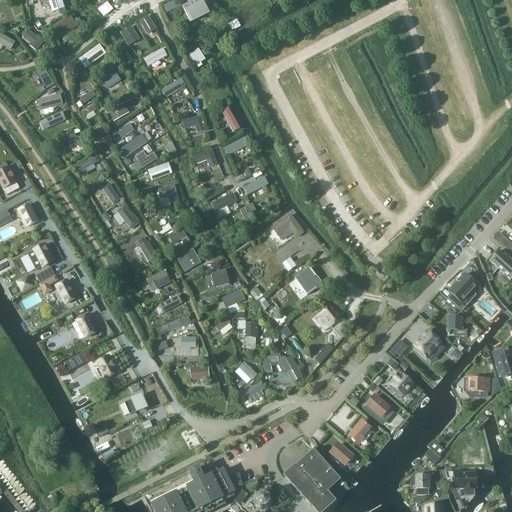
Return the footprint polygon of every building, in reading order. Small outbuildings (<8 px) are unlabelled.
[(65,12),(64,8),(61,0),(47,0),(52,12),(58,10),(59,14),(65,12)] [(177,0),(176,0),(173,2),(164,6),(167,13),(181,6),(180,6),(177,0)] [(208,13),(204,6),(204,5),(205,4),(205,3),(205,2),(205,1),(205,0),(186,0),(187,1),(187,2),(189,5),(182,8),(190,23),(208,13)] [(52,27),(57,35),(67,28),(69,30),(76,26),(70,16),(52,27)] [(147,35),(156,29),(148,16),(139,22),(147,35)] [(128,47),(139,40),(131,26),(120,33),(128,47)] [(35,51),(44,42),(37,36),(36,38),(28,30),(22,37),(30,44),(29,46),(35,51)] [(0,44),(10,50),(15,42),(0,34),(0,33),(0,44)] [(85,69),(106,54),(99,45),(78,60),(85,69)] [(198,49),(189,55),(197,69),(202,66),(200,63),(205,60),(198,49)] [(165,51),(143,61),(148,69),(169,60),(165,51)] [(107,68),(111,73),(119,68),(115,63),(107,68)] [(43,67),(36,71),(46,90),(54,85),(43,67)] [(100,78),(107,89),(121,81),(115,71),(107,76),(107,74),(100,78)] [(181,81),(161,93),(164,99),(184,88),(181,81)] [(186,88),(179,92),(180,94),(184,92),(187,97),(191,95),(186,88)] [(99,100),(93,93),(81,100),(86,107),(99,100)] [(62,104),(60,95),(39,100),(42,109),(62,104)] [(123,104),(108,112),(113,122),(129,113),(123,104)] [(97,114),(93,108),(82,114),(85,119),(97,114)] [(241,130),(229,110),(222,113),(233,135),(241,130)] [(63,111),(46,119),(50,127),(67,118),(63,111)] [(200,116),(188,120),(182,122),(184,129),(184,130),(195,127),(197,134),(205,131),(200,116)] [(139,130),(134,124),(118,134),(123,139),(139,130)] [(114,143),(119,139),(115,133),(110,137),(114,143)] [(87,143),(71,135),(67,145),(83,153),(87,143)] [(120,150),(126,158),(147,143),(141,135),(120,150)] [(226,153),(227,154),(228,155),(228,156),(248,146),(244,139),(225,149),(225,150),(225,151),(226,153)] [(193,157),(196,165),(206,161),(209,168),(217,165),(211,150),(193,157)] [(142,169),(157,160),(153,153),(146,157),(143,152),(135,157),(142,169)] [(98,163),(93,155),(78,165),(83,173),(98,163)] [(126,166),(131,163),(128,158),(123,162),(126,166)] [(104,169),(101,163),(96,166),(100,172),(104,169)] [(170,166),(148,173),(152,183),(173,176),(170,166)] [(0,172),(0,183),(3,189),(16,182),(9,168),(0,172)] [(265,179),(245,189),(249,198),(269,186),(265,179)] [(120,200),(110,184),(102,190),(113,205),(120,200)] [(168,198),(170,205),(179,202),(174,186),(158,190),(160,200),(168,198)] [(233,196),(212,206),(217,215),(238,204),(233,196)] [(250,214),(256,211),(252,204),(246,206),(250,214)] [(18,210),(27,228),(38,222),(29,205),(18,210)] [(138,224),(124,206),(116,212),(130,230),(138,224)] [(246,212),(241,215),(245,222),(250,219),(246,212)] [(110,218),(106,213),(101,216),(106,222),(110,218)] [(273,229),(281,240),(292,232),(296,238),(303,233),(291,216),(273,229)] [(159,237),(171,230),(168,224),(161,229),(158,223),(152,227),(156,232),(159,237)] [(173,245),(181,241),(184,246),(190,242),(186,236),(181,228),(167,236),(173,245)] [(147,243),(144,238),(137,242),(140,247),(139,247),(148,263),(153,260),(157,258),(156,255),(148,242),(147,243)] [(43,267),(52,262),(44,246),(34,251),(43,267)] [(201,263),(192,249),(176,259),(184,273),(201,263)] [(499,251),(489,262),(510,281),(511,278),(511,258),(505,252),(503,254),(499,251)] [(282,264),(288,272),(296,266),(290,258),(282,264)] [(309,269),(295,279),(296,280),(297,279),(308,294),(306,295),(307,296),(316,289),(322,285),(316,276),(310,268),(309,269)] [(225,270),(211,274),(215,290),(230,286),(225,270)] [(48,278),(45,271),(35,276),(39,283),(48,278)] [(146,280),(148,286),(157,281),(161,288),(171,284),(165,271),(146,280)] [(17,281),(23,293),(34,287),(28,275),(17,281)] [(38,285),(42,291),(50,287),(49,286),(58,281),(55,275),(38,285)] [(452,294),(447,299),(462,312),(476,296),(472,292),(477,286),(464,275),(452,289),(454,291),(452,294)] [(67,281),(56,287),(65,303),(76,298),(67,281)] [(261,294),(256,287),(249,292),(256,301),(263,296),(261,294)] [(237,305),(245,301),(241,291),(221,299),(225,309),(227,309),(229,315),(239,310),(237,305)] [(161,305),(164,313),(182,304),(178,296),(161,305)] [(453,308),(447,302),(443,307),(449,312),(453,308)] [(331,327),(340,319),(330,307),(320,315),(331,327)] [(96,333),(87,316),(77,321),(85,338),(96,333)] [(192,325),(187,316),(167,325),(170,333),(192,325)] [(448,331),(448,337),(465,337),(465,331),(464,331),(464,326),(461,326),(461,318),(448,318),(448,331)] [(55,329),(63,325),(59,319),(52,323),(55,329)] [(233,327),(228,320),(216,328),(222,335),(233,327)] [(258,324),(245,324),(245,321),(238,321),(238,330),(245,330),(245,338),(255,338),(258,338),(258,324)] [(292,334),(287,327),(281,332),(286,339),(292,334)] [(414,347),(427,359),(440,344),(427,332),(414,347)] [(198,348),(198,338),(181,338),(181,348),(198,348)] [(331,350),(326,346),(314,359),(319,364),(331,350)] [(507,348),(501,350),(503,355),(493,358),(498,374),(500,373),(502,378),(511,374),(511,361),(511,362),(509,353),(507,348)] [(68,372),(87,363),(82,354),(63,363),(68,372)] [(115,370),(107,354),(96,360),(104,375),(115,370)] [(291,357),(280,363),(286,373),(288,372),(294,383),(303,378),(291,357)] [(258,371),(247,362),(240,369),(251,379),(258,371)] [(190,369),(191,381),(209,379),(208,367),(197,368),(197,365),(193,366),(193,369),(190,369)] [(392,386),(403,396),(412,385),(401,375),(399,377),(398,376),(394,380),(396,381),(392,386)] [(488,393),(488,379),(470,379),(469,392),(488,393)] [(141,396),(124,403),(129,415),(146,408),(141,396)] [(367,405),(381,417),(388,409),(374,397),(367,405)] [(148,420),(141,424),(144,430),(151,426),(148,420)] [(362,423),(350,436),(358,443),(370,430),(362,423)] [(458,451),(463,462),(468,460),(468,461),(483,456),(476,439),(462,444),(463,449),(458,451)] [(331,453),(344,465),(351,457),(338,445),(331,453)] [(285,477),(316,511),(323,511),(335,502),(326,493),(340,480),(313,450),(295,466),(296,467),(285,477)] [(218,472),(216,469),(202,476),(197,468),(188,472),(189,474),(143,497),(150,511),(194,511),(234,492),(223,470),(218,472)] [(460,471),(453,472),(454,477),(456,476),(456,489),(463,488),(464,496),(474,496),(474,488),(474,487),(474,474),(460,475),(460,474),(460,471)] [(428,490),(428,477),(416,477),(416,490),(417,490),(417,496),(428,496),(428,490)] [(269,508),(273,502),(271,495),(270,494),(272,491),(268,488),(266,491),(265,490),(257,492),(253,498),(255,506),(261,510),(269,508)]
